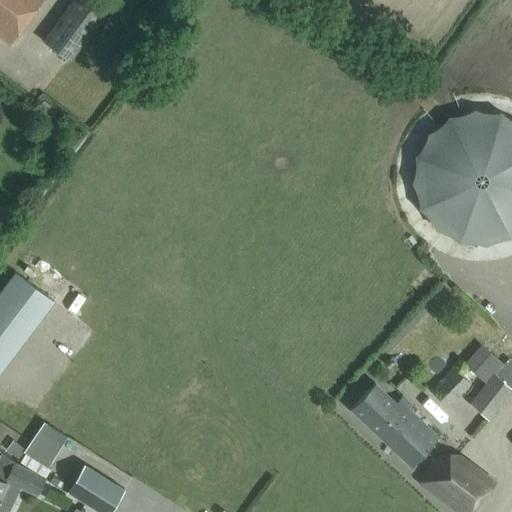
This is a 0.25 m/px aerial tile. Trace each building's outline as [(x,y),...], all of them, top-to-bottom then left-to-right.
[(41,0),(0,0),(0,35),(10,43),(41,0)] [(87,0),(67,0),(38,39),(65,59),(102,11),(87,0)] [(48,122),(57,108),(45,100),(35,113),(48,122)] [(511,119),(491,110),(465,108),(457,114),(450,113),(424,131),(412,157),(410,193),(435,229),(454,238),(499,240),(511,231),(511,119)] [(370,283),(354,269),(324,303),(340,317),(370,283)] [(15,270),(0,290),(0,370),(54,300),(15,270)] [(395,379),(435,336),(420,322),(379,365),(395,379)] [(482,346),(465,364),(486,383),(493,376),(502,365),(482,346)] [(470,383),(461,375),(468,367),(460,360),(432,391),(449,406),(470,383)] [(486,383),(470,402),(487,417),(510,390),(493,376),(486,383)] [(437,437),(407,407),(409,404),(401,396),(394,403),(372,382),(349,406),(410,465),(424,450),(437,437)] [(47,423),(42,431),(62,444),(67,436),(47,423)] [(25,452),(20,460),(45,476),(50,468),(25,452)] [(459,511),(470,511),(494,482),(457,453),(439,456),(419,480),(459,511)] [(67,491),(100,511),(109,511),(124,489),(84,463),(67,491)] [(37,493),(45,478),(16,464),(9,480),(37,493)]
